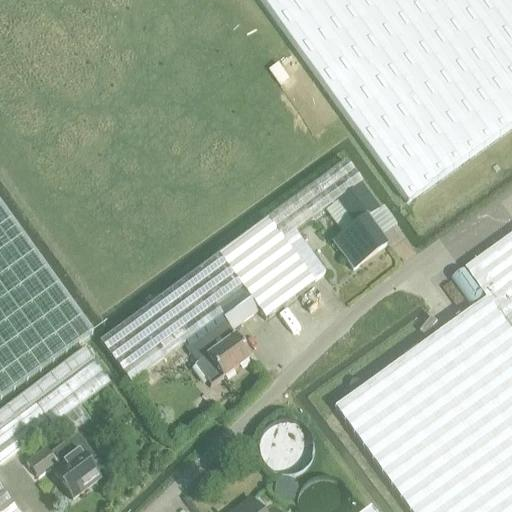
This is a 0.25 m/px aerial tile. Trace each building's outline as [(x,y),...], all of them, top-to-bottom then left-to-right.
[(511,0),(258,0),(353,131),(407,206),(511,129),(511,0)] [(278,66),(269,73),(280,89),(289,82),(278,66)] [(347,167),(269,225),(282,244),(283,245),(295,236),(338,205),(362,188),(347,167)] [(355,229),(333,245),(353,272),(386,248),(380,239),(367,221),(368,220),(379,213),(380,212),(362,188),(338,205),(355,229)] [(0,403),(80,346),(91,338),(0,210),(0,403)] [(129,387),(182,348),(220,320),(230,333),(257,313),(264,323),(313,287),(312,285),(283,245),(282,244),(269,225),(101,349),(129,387)] [(295,236),(283,245),(312,285),(324,276),(295,236)] [(511,238),(466,271),(491,304),(504,324),(511,318),(511,238)] [(491,304),(337,411),(409,511),(511,511),(511,334),(504,324),(491,304)] [(250,360),(230,333),(220,320),(182,348),(196,367),(194,368),(210,390),(250,360)] [(86,357),(0,421),(0,511),(1,511),(10,506),(0,492),(0,467),(21,453),(49,432),(50,431),(51,430),(65,420),(75,433),(89,422),(79,409),(108,387),(86,357)] [(45,451),(26,466),(38,482),(50,473),(72,502),(99,482),(87,466),(94,461),(76,436),(49,456),(45,451)] [(301,511),(357,511),(340,484),(328,492),(321,482),(294,500),(301,511)]
